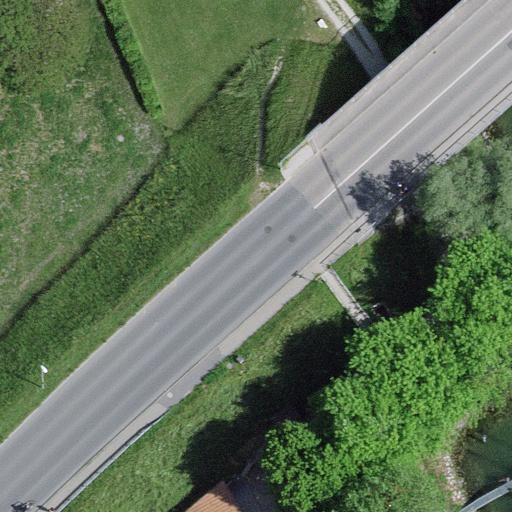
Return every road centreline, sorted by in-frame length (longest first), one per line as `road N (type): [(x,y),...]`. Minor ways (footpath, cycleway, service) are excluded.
road 1 (tertiary): [(0,498),(87,409),(511,32)]
road 2 (track): [(281,511),(294,455),(396,364)]
